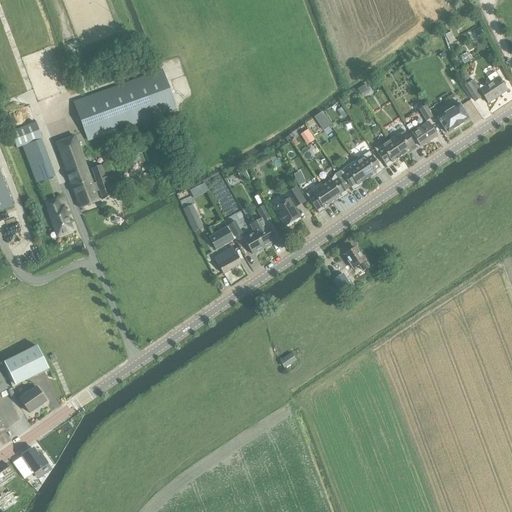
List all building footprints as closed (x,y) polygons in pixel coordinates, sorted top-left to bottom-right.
[(450,45),(452,43),(447,34),(444,35),(450,45)] [(87,141),(95,139),(177,109),(163,69),(73,102),(87,141)] [(468,72),(460,77),(463,82),(471,77),(468,72)] [(473,80),(465,85),(475,101),(483,96),(488,103),(507,91),(498,77),(497,77),(490,82),(480,89),(473,80)] [(366,84),(358,87),(361,94),(369,91),(366,84)] [(447,133),(470,119),(459,103),(437,116),(447,133)] [(425,121),(433,116),(425,105),(418,109),(425,121)] [(418,124),(424,120),(417,109),(411,113),(418,124)] [(316,121),(323,131),(329,127),(323,117),(316,121)] [(36,122),(10,132),(17,148),(23,146),(37,183),(54,177),(41,140),(42,139),(36,122)] [(421,147),(437,136),(427,122),(411,132),(421,147)] [(308,130),(304,133),(311,143),(315,140),(308,130)] [(392,140),(402,157),(411,151),(412,152),(418,148),(407,131),(392,140)] [(80,208),(99,201),(74,135),(55,142),(80,208)] [(394,162),(402,157),(392,140),(383,146),(376,147),(375,148),(389,168),(395,164),(394,162)] [(356,161),(368,179),(376,174),(378,175),(384,171),(370,151),(356,161)] [(359,185),(368,179),(356,161),(341,170),(354,191),(360,187),(359,185)] [(105,173),(108,172),(110,171),(107,163),(91,169),(96,184),(94,184),(95,188),(98,187),(102,200),(112,196),(111,192),(118,189),(114,178),(107,181),(105,173)] [(293,174),(296,180),(303,177),(300,171),(293,174)] [(0,210),(13,205),(0,172),(0,210)] [(322,186),(333,202),(342,196),(343,198),(349,194),(336,174),(335,174),(331,180),(322,186)] [(225,176),(217,180),(215,175),(212,176),(221,198),(232,194),(225,176)] [(204,182),(189,188),(193,197),(208,191),(204,182)] [(333,202),(322,186),(321,183),(306,193),(319,213),(325,209),(324,208),(333,202)] [(285,226),(300,217),(294,207),(304,201),(296,187),(284,194),(287,199),(273,207),(285,226)] [(61,205),(57,196),(44,202),(58,237),(73,231),(63,205),(61,205)] [(193,232),(203,227),(193,205),(195,204),(191,196),(179,201),(183,209),(193,232)] [(254,231),(264,248),(275,242),(265,225),(263,221),(270,217),(263,205),(257,209),(262,218),(250,225),(254,231)] [(235,222),(229,225),(234,234),(240,230),(235,222)] [(222,229),(217,232),(208,237),(216,251),(234,240),(227,227),(222,229)] [(252,255),(264,248),(254,231),(243,238),(252,255)] [(232,246),(213,257),(223,274),(242,263),(232,246)] [(361,255),(356,246),(350,250),(349,249),(345,252),(345,253),(344,254),(353,267),(360,263),(363,269),(368,265),(365,260),(366,259),(362,254),(361,255)] [(341,288),(350,282),(343,272),(334,278),(334,279),(340,289),(341,288)] [(4,363),(12,387),(48,369),(36,346),(4,362),(4,363)] [(285,368),(296,360),(291,353),(280,360),(285,368)] [(30,413),(46,402),(36,386),(19,398),(30,413)] [(39,457),(33,448),(22,456),(34,473),(48,464),(42,455),(39,457)] [(13,468),(0,476),(0,502),(25,485),(13,468)] [(30,485),(37,479),(32,474),(25,480),(30,485)]
